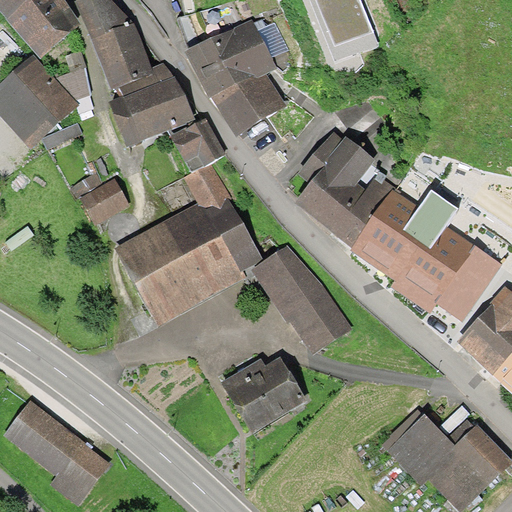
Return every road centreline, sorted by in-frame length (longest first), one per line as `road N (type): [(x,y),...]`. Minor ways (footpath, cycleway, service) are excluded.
road 1 (residential): [(511,428),(286,213),(171,60)]
road 2 (secondary): [(0,330),(68,376),(226,511)]
